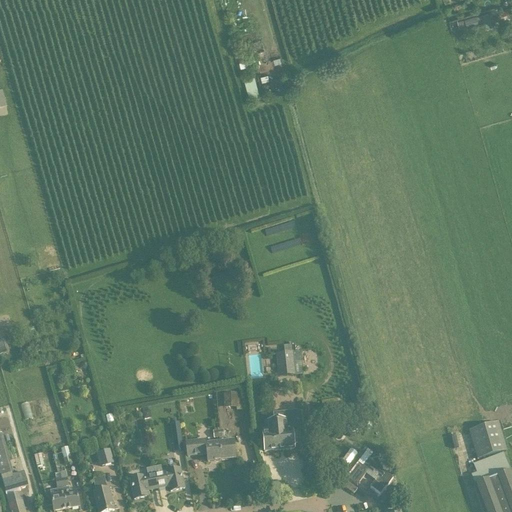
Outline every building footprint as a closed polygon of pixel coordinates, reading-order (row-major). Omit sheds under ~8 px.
[(464,19),(467,27),(478,23),(476,15),(464,19)] [(254,58),(239,62),(240,67),(256,64),(254,58)] [(254,76),(244,78),(249,97),(259,95),(254,76)] [(26,341),(37,339),(34,328),(23,331),(26,341)] [(0,355),(9,353),(4,335),(0,335),(0,355)] [(259,341),(248,345),(250,350),(257,347),(258,350),(262,349),(259,341)] [(291,346),(283,347),(284,354),(276,355),(279,378),(295,376),(291,346)] [(238,394),(223,395),(224,409),(237,409),(237,411),(242,411),(242,400),(238,400),(238,394)] [(33,418),(28,403),(20,405),(26,420),(33,418)] [(143,413),(145,420),(151,419),(149,411),(148,412),(143,413)] [(266,422),(268,433),(262,434),(264,453),(295,450),(293,432),(300,431),(298,411),(273,414),(273,421),(266,422)] [(179,423),(170,424),(174,451),(183,450),(179,423)] [(507,452),(499,423),(469,432),(478,461),(507,452)] [(3,482),(6,494),(28,488),(25,476),(12,480),(1,438),(0,435),(0,473),(2,482),(3,482)] [(222,462),(220,444),(206,446),(206,441),(186,444),(188,458),(207,456),(208,463),(222,462)] [(222,462),(236,460),(234,443),(220,444),(222,462)] [(69,448),(61,450),(66,466),(73,464),(69,448)] [(37,467),(44,466),(41,454),(34,456),(37,467)] [(476,475),(471,477),(475,487),(474,487),(483,511),(511,511),(511,475),(511,473),(510,473),(503,454),(473,466),(476,475)] [(368,461),(361,456),(357,463),(358,464),(346,479),(357,487),(368,473),(377,480),(370,489),(380,496),(393,479),(368,461)] [(383,469),(388,466),(382,456),(377,459),(383,469)] [(154,468),(158,490),(170,488),(171,493),(185,490),(181,470),(162,473),(161,467),(154,468)] [(147,492),(158,490),(154,468),(146,470),(148,477),(130,481),(134,500),(148,498),(147,492)] [(66,473),(60,474),(61,477),(63,488),(68,487),(66,473)] [(104,478),(93,481),(96,493),(94,493),(98,511),(111,511),(114,511),(108,490),(107,490),(104,478)] [(68,489),(63,490),(64,495),(67,510),(80,508),(77,492),(69,494),(68,489)] [(24,491),(8,496),(12,511),(30,511),(27,501),(31,500),(29,490),(24,492),(24,491)] [(63,490),(51,492),(52,497),(51,497),(53,511),(58,511),(67,510),(64,495),(63,490)]
